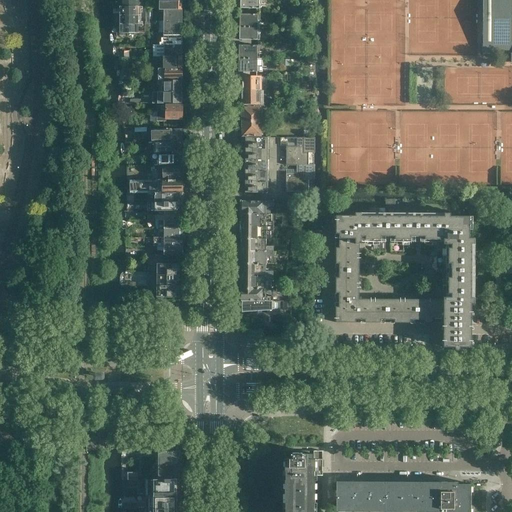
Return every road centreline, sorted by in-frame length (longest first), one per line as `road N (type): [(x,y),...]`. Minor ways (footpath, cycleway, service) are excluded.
road 1 (secondary): [(219,361),(216,0)]
road 2 (secondary): [(206,0),(200,360)]
road 3 (tertiary): [(434,371),(219,361)]
road 4 (tertiary): [(219,390),(434,385)]
road 5 (residential): [(434,329),(328,329),(328,234)]
road 6 (tertiary): [(0,378),(200,391)]
road 7 (tertiary): [(200,360),(0,365)]
road 8 (secondary): [(217,511),(219,390)]
road 9 (secondary): [(200,391),(201,511)]
